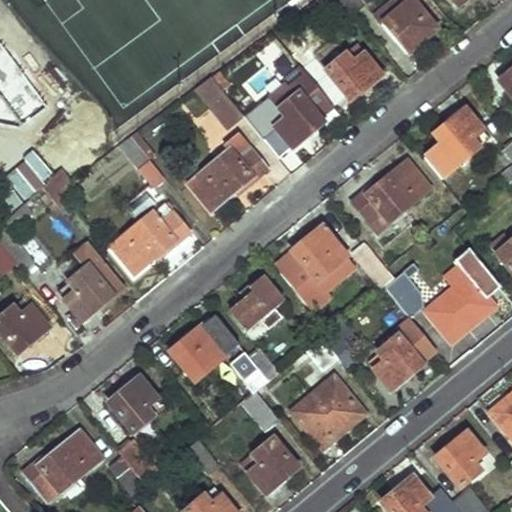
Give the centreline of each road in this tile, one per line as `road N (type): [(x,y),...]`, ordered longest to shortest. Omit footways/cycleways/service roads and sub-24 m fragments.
road 1 (residential): [(511,23),(105,359),(73,383),(0,413)]
road 2 (residential): [(511,347),(310,511)]
